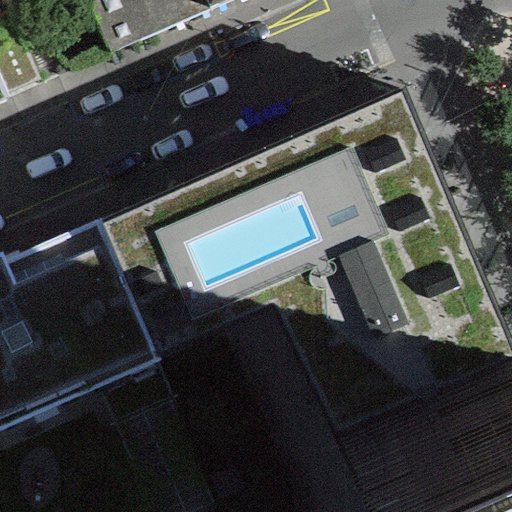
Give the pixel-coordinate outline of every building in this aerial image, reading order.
[(92,0),(114,49),(226,0),(92,0)] [(0,16),(0,81),(1,84),(4,82),(35,69),(11,12),(0,16)] [(315,126),(99,220),(148,335),(279,283),(347,431),(511,356),(511,355),(395,91),(315,126)] [(0,428),(158,359),(148,335),(99,220),(98,219),(48,240),(0,261),(0,428)] [(511,511),(511,356),(347,431),(383,511),(511,511)]
